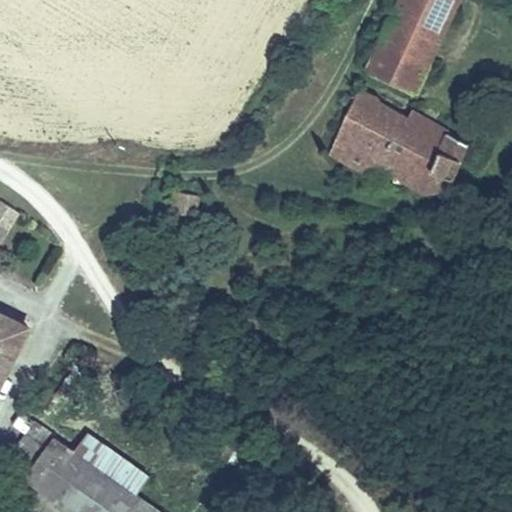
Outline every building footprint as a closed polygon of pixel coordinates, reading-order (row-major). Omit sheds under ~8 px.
[(459,0),(403,0),(382,42),(427,64),(459,0)] [(427,64),(382,42),(369,69),(415,91),(427,64)] [(450,188),(475,147),(418,113),(413,122),(404,136),(369,115),(365,94),(361,92),(328,148),(378,179),(387,165),(428,191),(450,188)] [(404,136),(413,122),(365,94),(369,115),(404,136)] [(172,187),(169,213),(198,218),(203,192),(172,187)] [(14,210),(0,201),(0,219),(6,224),(14,210)] [(0,385),(4,378),(0,376),(0,361),(5,352),(14,356),(30,325),(0,310),(0,385)] [(0,361),(0,376),(4,378),(14,356),(5,352),(0,361)] [(28,479),(48,494),(78,452),(75,449),(22,411),(13,423),(28,435),(49,449),(28,479)] [(78,452),(138,495),(152,476),(89,430),(75,449),(78,452)] [(28,435),(14,455),(7,464),(28,479),(35,469),(49,449),(28,435)] [(161,511),(138,495),(78,452),(48,494),(73,511),(161,511)]
